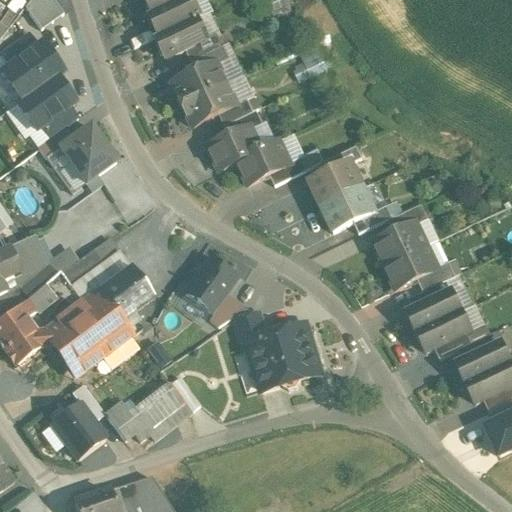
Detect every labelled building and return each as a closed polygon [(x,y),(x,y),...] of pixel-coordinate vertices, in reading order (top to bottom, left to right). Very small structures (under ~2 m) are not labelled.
[(33,0),(24,11),(41,33),(63,17),(51,0),(33,0)] [(144,0),(153,17),(189,0),(144,0)] [(189,0),(153,17),(149,18),(159,40),(160,40),(198,22),(201,21),(191,0),(189,0)] [(207,42),(198,22),(160,40),(159,40),(156,41),(167,64),(186,55),(208,44),(207,42)] [(217,37),(207,42),(208,44),(186,55),(191,66),(193,65),(193,64),(223,50),(217,37)] [(9,70),(36,51),(28,40),(1,59),(9,70)] [(2,75),(22,104),(56,80),(62,76),(42,47),(36,51),(9,70),(2,75)] [(223,50),(193,64),(193,65),(198,75),(216,67),(217,68),(229,62),(223,50)] [(301,81),(326,73),(320,54),(295,62),(301,81)] [(198,75),(173,87),(183,109),(227,88),(217,68),(216,67),(198,75)] [(70,110),(75,107),(56,80),(22,104),(16,109),(34,135),(48,126),(70,110)] [(227,88),(183,109),(194,130),(219,118),(237,110),(236,109),(227,88)] [(237,110),(219,118),(224,129),(253,115),(247,103),(236,109),(237,110)] [(41,131),(49,142),(78,121),(70,110),(48,126),(41,131)] [(224,129),(229,140),(251,130),(252,132),(263,126),(256,114),(253,115),(224,129)] [(60,151),(74,142),(65,130),(49,142),(38,150),(46,162),(60,151)] [(85,187),(116,166),(91,130),(74,142),(60,151),(85,187)] [(229,140),(207,150),(219,175),(237,166),(237,165),(262,153),(252,132),(251,130),(229,140)] [(280,144),(262,153),(237,165),(237,166),(248,189),(269,178),(291,168),(290,166),(280,144)] [(356,150),(324,166),(329,177),(351,166),(352,167),(362,162),(356,150)] [(301,161),(290,166),(291,168),(269,178),(275,189),(307,174),(301,161)] [(329,177),(310,186),(322,211),(363,192),(352,167),(351,166),(329,177)] [(363,192),(322,211),(334,236),(354,227),(375,217),(375,215),(363,192)] [(0,233),(1,236),(16,225),(0,203),(0,233)] [(392,222),(389,224),(395,236),(416,226),(417,228),(428,223),(421,208),(392,222)] [(375,217),(354,227),(359,238),(389,224),(392,222),(386,210),(375,215),(375,217)] [(395,236),(373,246),(384,270),(428,249),(417,228),(416,226),(395,236)] [(0,276),(0,282),(6,295),(18,291),(47,266),(51,263),(40,237),(31,242),(37,254),(15,268),(0,276)] [(120,256),(109,241),(93,253),(103,268),(120,256)] [(31,242),(8,253),(15,268),(37,254),(31,242)] [(428,249),(384,270),(395,293),(417,283),(439,273),(438,271),(428,249)] [(47,266),(56,280),(59,277),(69,270),(81,262),(73,250),(51,263),(47,266)] [(8,253),(0,256),(0,276),(15,268),(8,253)] [(81,262),(69,270),(59,277),(67,288),(74,282),(77,287),(103,268),(93,253),(81,262)] [(211,315),(237,281),(213,263),(187,296),(211,315)] [(47,266),(18,291),(29,303),(55,280),(47,266)] [(449,266),(438,271),(439,273),(417,283),(423,296),(439,288),(456,280),(449,266)] [(82,307),(82,308),(93,323),(112,309),(122,323),(130,318),(153,301),(132,271),(82,307)] [(29,303),(17,314),(23,323),(24,324),(67,288),(59,277),(56,280),(55,280),(29,303)] [(423,296),(408,303),(413,314),(445,299),(439,288),(423,296)] [(0,298),(0,312),(4,322),(17,314),(29,303),(18,291),(6,295),(0,298)] [(413,314),(408,316),(417,336),(461,315),(451,295),(445,299),(413,314)] [(246,313),(229,300),(210,324),(218,331),(246,313)] [(122,323),(112,309),(93,323),(82,308),(82,307),(82,306),(81,307),(82,307),(55,327),(54,333),(58,350),(79,378),(116,351),(130,340),(133,338),(122,323)] [(4,322),(0,324),(0,347),(16,369),(43,350),(24,324),(23,323),(17,314),(4,322)] [(461,315),(417,336),(427,356),(434,352),(467,337),(470,335),(461,315)] [(260,317),(234,325),(243,356),(253,353),(251,346),(268,340),(260,317)] [(141,333),(130,318),(122,323),(133,338),(141,333)] [(268,340),(251,346),(253,353),(265,393),(282,388),(282,390),(289,394),(297,392),(301,385),(300,383),(320,377),(305,329),(268,340)] [(467,337),(434,352),(439,363),(458,354),(472,347),(467,337)] [(472,347),(458,354),(463,365),(495,349),(490,339),(472,347)] [(138,352),(130,340),(116,351),(125,362),(138,352)] [(161,371),(170,364),(155,346),(147,353),(161,371)] [(463,365),(457,368),(467,387),(510,367),(501,347),(495,349),(463,365)] [(511,370),(510,367),(467,387),(476,407),(484,404),(511,390),(511,370)] [(179,382),(169,387),(191,417),(201,411),(179,382)] [(169,387),(123,422),(138,443),(140,445),(149,439),(154,445),(191,417),(169,387)] [(511,390),(484,404),(489,415),(511,403),(511,390)] [(73,398),(94,427),(104,420),(83,391),(73,398)] [(511,403),(489,415),(495,427),(511,418),(511,403)] [(94,427),(80,408),(53,428),(79,463),(105,442),(94,427)] [(511,418),(495,427),(486,431),(499,460),(511,454),(511,418)] [(138,443),(123,422),(113,429),(129,450),(138,443)] [(1,467),(0,467),(0,494),(14,485),(1,467)] [(151,481),(115,492),(122,511),(142,511),(166,504),(151,481)] [(115,511),(109,495),(74,506),(76,511),(115,511)]
